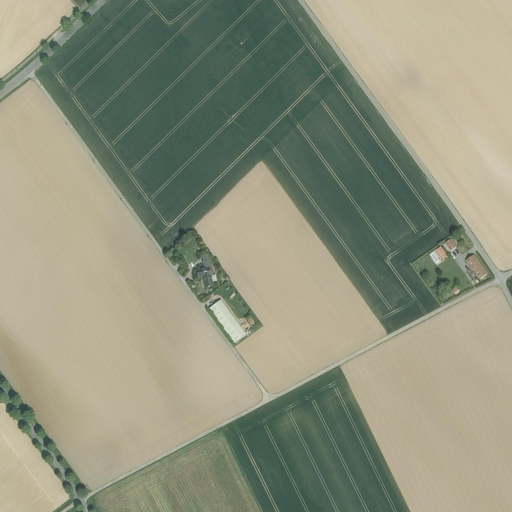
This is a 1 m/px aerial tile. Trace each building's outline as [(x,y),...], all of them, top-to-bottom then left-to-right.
[(456,248),(451,240),(445,244),(450,251),(451,252),(456,248)] [(446,254),(450,251),(445,244),(441,247),(446,254)] [(446,254),(441,247),(437,249),(445,260),(448,258),(446,254)] [(487,274),(474,256),(466,261),(479,280),(487,274)] [(210,260),(204,262),(205,269),(209,268),(210,268),(212,268),(210,260)] [(205,269),(197,271),(199,279),(203,278),(211,276),(210,268),(209,268),(205,269)] [(211,276),(203,278),(206,288),(213,286),(213,282),(211,276)] [(246,335),(221,301),(210,309),(235,343),(246,335)]
